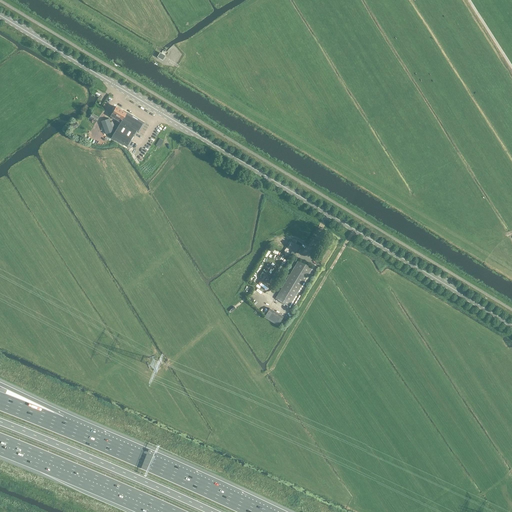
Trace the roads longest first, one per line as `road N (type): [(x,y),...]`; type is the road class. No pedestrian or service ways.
road 1 (secondary): [(511,324),(0,15)]
road 2 (track): [(511,269),(151,55)]
road 3 (unknown): [(279,511),(171,462),(81,426),(94,438)]
road 4 (motorway): [(0,421),(211,511)]
road 5 (motorway): [(260,511),(65,425)]
road 6 (motorway): [(0,444),(162,511)]
